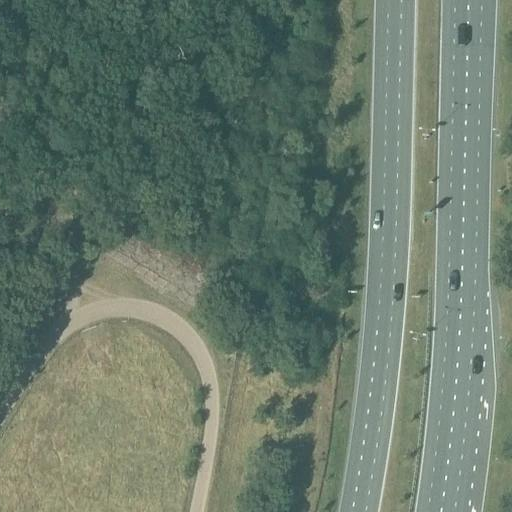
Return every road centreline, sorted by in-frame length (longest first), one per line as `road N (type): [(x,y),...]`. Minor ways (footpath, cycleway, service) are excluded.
road 1 (primary): [(393,0),(383,327),(359,511)]
road 2 (primary): [(440,511),(456,381),(479,0)]
road 3 (track): [(25,230),(66,209),(136,223),(185,253),(232,297),(254,344),(241,511)]
road 4 (track): [(74,0),(26,189),(25,230),(79,284),(91,312)]
road 5 (track): [(193,511),(212,416),(204,357),(176,323),(129,305)]
road 6 (track): [(91,312),(55,330),(0,416)]
